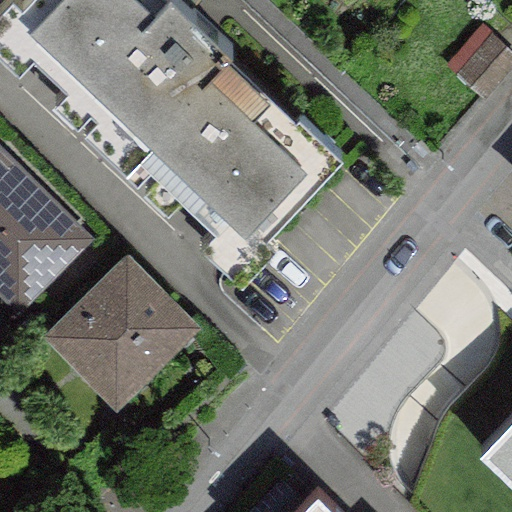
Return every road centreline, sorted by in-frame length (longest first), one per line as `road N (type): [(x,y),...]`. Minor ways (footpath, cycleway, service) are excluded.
road 1 (residential): [(511,131),(203,511)]
road 2 (unknown): [(0,108),(300,392)]
